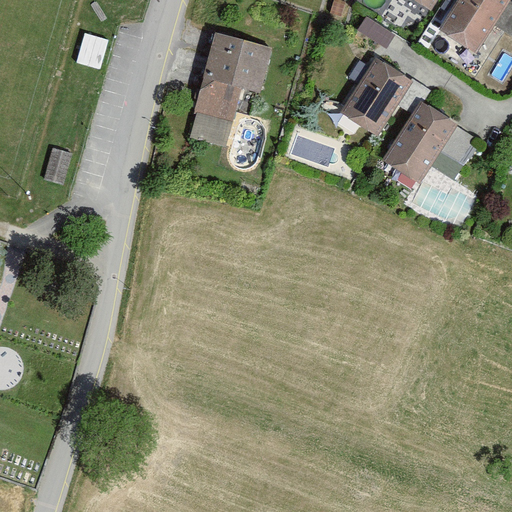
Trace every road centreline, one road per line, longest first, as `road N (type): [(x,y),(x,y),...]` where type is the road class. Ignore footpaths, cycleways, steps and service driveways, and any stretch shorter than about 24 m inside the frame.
road 1 (residential): [(171,0),(119,194),(89,351),(42,511)]
road 2 (residential): [(511,111),(402,51)]
